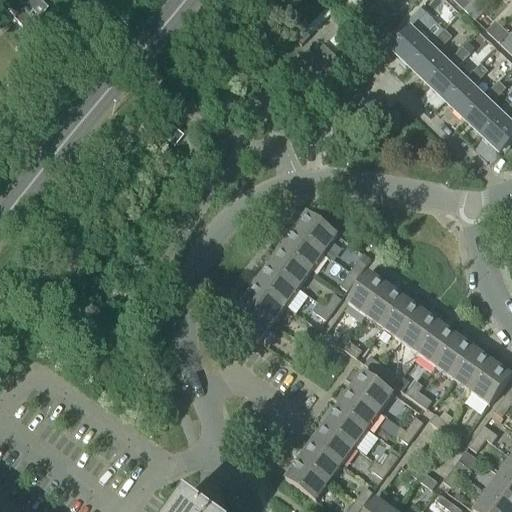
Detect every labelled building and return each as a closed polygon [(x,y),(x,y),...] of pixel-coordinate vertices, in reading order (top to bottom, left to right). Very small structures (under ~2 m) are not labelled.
[(40,23),(52,11),(41,0),(9,0),(1,9),(13,22),(22,30),(33,19),(30,17),(33,15),(40,23)] [(458,8),(465,0),(452,0),(451,2),(458,8)] [(467,0),(465,0),(458,8),(464,14),(473,5),(467,0)] [(303,34),(301,32),(293,41),(301,49),(310,41),(308,39),(332,15),(327,10),(303,34)] [(402,43),(391,54),(401,64),(400,65),(399,66),(400,68),(405,72),(407,71),(408,70),(409,72),(429,52),(436,44),(438,42),(445,35),(421,13),(419,11),(396,35),(398,37),(403,42),(402,43)] [(496,27),(487,36),(493,42),(502,33),(496,27)] [(502,33),(493,42),(500,48),(509,39),(502,33)] [(438,42),(436,44),(443,51),(452,42),(445,35),(438,42)] [(509,39),(500,48),(511,59),(511,40),(510,38),(509,39)] [(324,49),(293,82),(316,102),(316,103),(346,71),(324,49)] [(429,52),(409,72),(427,89),(447,69),(446,68),(444,66),(435,58),(429,52)] [(463,52),(454,61),(460,68),(463,65),(469,59),(468,58),(463,52)] [(447,69),(427,89),(446,106),(465,86),(456,78),(453,75),(447,69)] [(465,86),(446,106),(464,123),(483,103),(480,101),(471,92),(478,85),(487,76),(486,74),(481,69),(472,78),(465,86)] [(497,102),(506,93),(500,88),(499,87),(490,96),(497,102)] [(483,103),(464,123),(482,140),(501,120),(483,103)] [(501,120),(482,140),(501,158),(503,155),(505,157),(510,151),(508,150),(511,145),(511,130),(508,127),(511,123),(511,117),(507,113),(501,120)] [(174,151),(176,149),(183,140),(172,131),(163,141),(174,151)] [(295,236),(325,258),(338,240),(308,218),(295,236)] [(282,254),(312,275),(325,258),(295,236),(282,254)] [(299,293),(312,275),(282,254),(269,271),(299,293)] [(351,277),(358,282),(368,269),(360,264),(351,277)] [(257,288),(287,310),(299,293),(269,271),(257,288)] [(349,295),(358,282),(351,277),(341,290),(349,295)] [(367,321),(388,291),(371,278),(349,308),(367,321)] [(244,307),(274,328),(287,310),(257,288),(244,307)] [(388,291),(367,321),(384,334),(406,304),(388,291)] [(326,311),(333,317),(343,304),(335,299),(326,311)] [(402,347),(424,317),(406,304),(384,334),(402,347)] [(260,346),(274,328),(244,307),(230,325),(260,346)] [(333,317),(326,311),(320,307),(314,315),(327,324),(333,317)] [(424,317),(402,347),(420,359),(442,329),(424,317)] [(437,372),(459,342),(442,329),(420,359),(437,372)] [(344,353),(349,346),(354,340),(346,335),(336,348),(344,353)] [(304,355),(312,361),(322,347),(313,341),(304,355)] [(459,342),(437,372),(455,385),(477,355),(459,342)] [(349,346),(344,353),(357,363),(362,356),(349,346)] [(302,374),(312,361),(304,355),(294,368),(302,374)] [(473,398),(495,368),(477,355),(455,385),(473,398)] [(379,378),(384,371),(370,362),(365,369),(379,378)] [(511,380),(495,368),(473,398),(491,410),(511,381),(511,380)] [(384,371),(379,378),(392,388),(397,381),(384,371)] [(350,396),(380,418),(394,399),(364,377),(350,396)] [(395,391),(401,395),(409,385),(403,380),(395,391)] [(413,404),(419,396),(423,391),(415,385),(406,398),(413,404)] [(337,413),(368,435),(380,418),(350,396),(337,413)] [(419,396),(413,404),(427,414),(432,406),(419,396)] [(502,423),(511,409),(504,404),(494,417),(502,423)] [(337,413),(325,430),(355,452),(365,460),(377,443),(367,436),(368,435),(337,413)] [(443,437),(449,430),(435,420),(430,427),(443,437)] [(406,437),(414,442),(424,429),(416,423),(406,437)] [(312,448),(343,470),(355,452),(325,430),(312,448)] [(449,430),(443,437),(457,447),(463,440),(449,430)] [(479,439),(486,444),(492,448),(497,441),(484,431),(479,439)] [(414,442),(406,437),(400,432),(395,440),(408,450),(414,442)] [(477,458),(486,444),(479,439),(469,452),(477,458)] [(330,487),(343,470),(312,448),(299,465),(330,487)] [(467,456),(459,466),(470,475),(478,464),(468,457),(467,456)] [(381,471),(389,476),(399,463),(391,457),(381,471)] [(511,463),(499,481),(511,489),(511,463)] [(316,506),(330,487),(299,465),(286,484),(316,506)] [(453,474),(461,480),(468,484),(473,477),(459,466),(453,474)] [(389,476),(381,471),(375,467),(370,474),(383,484),(389,476)] [(419,486),(425,478),(412,468),(406,476),(419,486)] [(452,493),(461,480),(453,474),(444,488),(452,493)] [(425,478),(419,486),(432,496),(438,488),(425,478)] [(506,511),(511,511),(511,489),(499,481),(486,498),(506,511)] [(356,505),(363,511),(373,498),(365,492),(356,505)] [(506,511),(486,498),(476,511),(506,511)] [(441,511),(454,511),(455,511),(442,501),(437,509),(441,511)]
